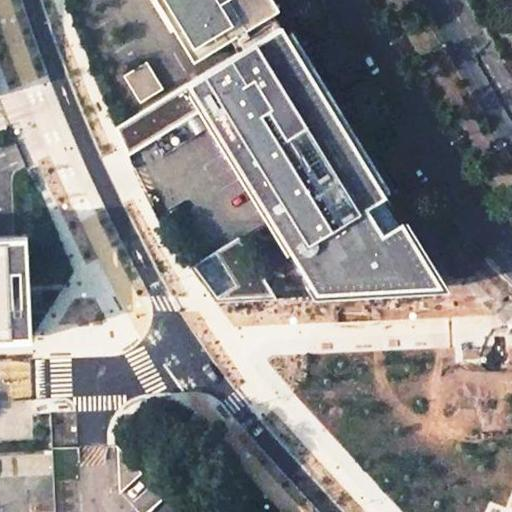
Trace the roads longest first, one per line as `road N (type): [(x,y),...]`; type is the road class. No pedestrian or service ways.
road 1 (unclassified): [(337,511),(187,350),(134,254),(30,0)]
road 2 (primary): [(347,0),(511,253)]
